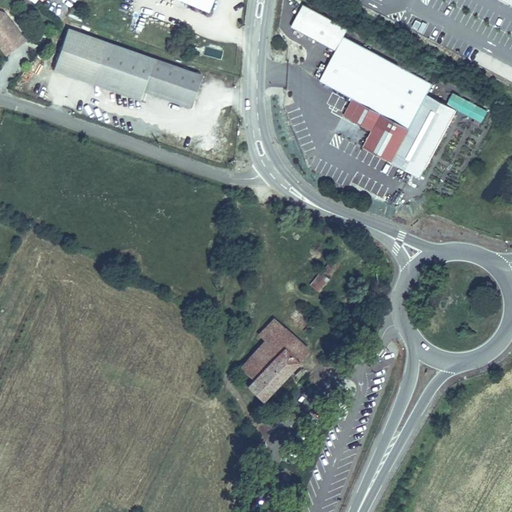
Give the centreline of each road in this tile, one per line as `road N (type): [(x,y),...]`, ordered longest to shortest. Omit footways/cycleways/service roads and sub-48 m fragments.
road 1 (unclassified): [(0,99),(219,174),(271,164)]
road 2 (tertiary): [(271,164),(256,106),(263,0)]
road 3 (primary): [(379,468),(434,387),(471,356)]
road 4 (primary): [(414,338),(409,383),(379,468)]
road 5 (tertiary): [(379,228),(308,198),(271,164)]
